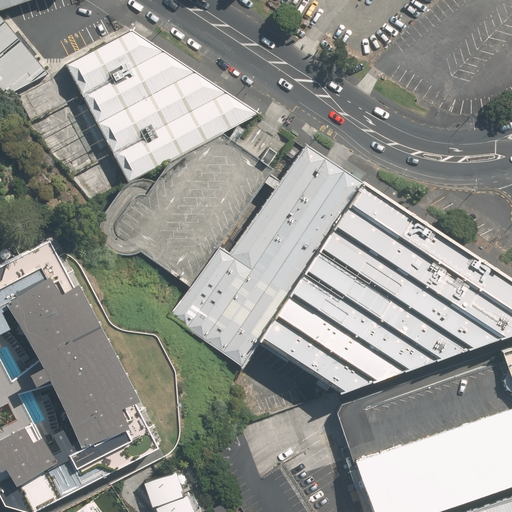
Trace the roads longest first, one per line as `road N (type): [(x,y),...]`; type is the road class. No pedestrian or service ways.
road 1 (trunk): [(179,0),(402,146)]
road 2 (unknown): [(511,340),(346,397)]
road 3 (unknown): [(41,33),(40,50),(101,177)]
road 4 (unknown): [(308,422),(252,461),(250,475),(276,511)]
